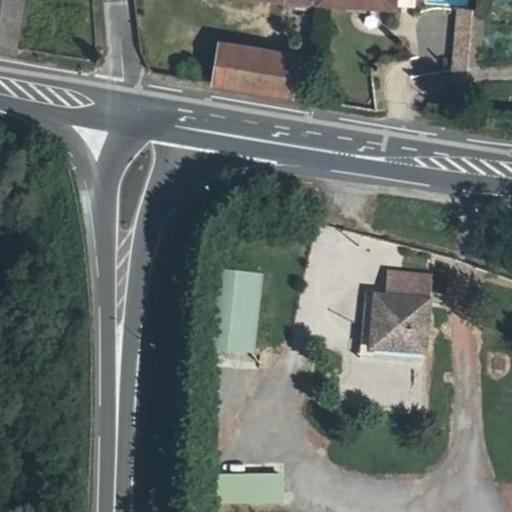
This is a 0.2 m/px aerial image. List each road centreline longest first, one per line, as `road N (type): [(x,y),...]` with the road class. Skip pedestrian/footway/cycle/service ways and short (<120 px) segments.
road 1 (secondary): [(139,118),(122,511)]
road 2 (secondary): [(139,118),(511,173)]
road 3 (secondary): [(0,90),(139,118)]
